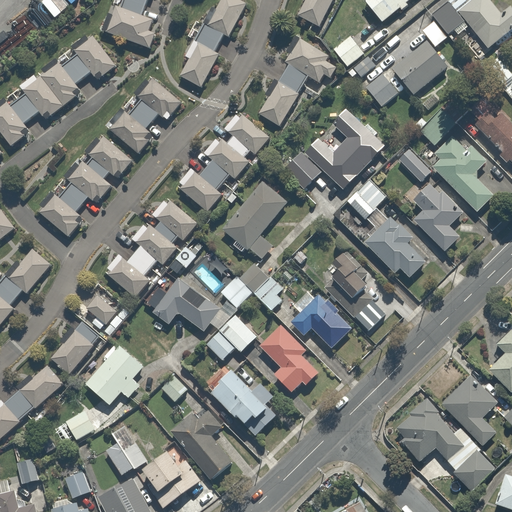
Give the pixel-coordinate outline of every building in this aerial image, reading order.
[(59,0),(46,0),(56,13),(64,6),(59,0)] [(120,0),(119,6),(113,4),(105,31),(117,35),(116,41),(125,44),(126,38),(150,46),(154,34),(150,33),(154,20),(140,16),(145,0),(120,0)] [(241,0),(220,0),(178,75),(199,87),(218,52),(213,49),(222,33),(227,36),(232,27),(239,31),(245,20),(238,16),(245,2),(241,0)] [(303,0),(296,12),(314,23),(328,0),(303,0)] [(404,0),(361,0),(377,21),(396,6),(399,10),(407,4),(404,0)] [(489,0),(469,0),(457,10),(449,0),(433,0),(425,7),(433,18),(420,28),(435,46),(447,37),(445,34),(452,29),(457,34),(468,25),(486,49),(511,28),(511,8),(510,6),(500,14),(489,0)] [(7,99),(0,103),(0,151),(3,149),(0,145),(0,133),(9,145),(28,131),(23,123),(37,112),(40,115),(47,111),(51,115),(76,96),(72,91),(78,86),(76,83),(91,72),(93,75),(98,71),(101,76),(114,66),(91,35),(71,49),(74,53),(58,65),(56,63),(21,89),(24,92),(10,102),(7,99)] [(348,35),(332,49),(346,66),(363,52),(348,35)] [(287,63),(258,112),(280,125),(309,77),(318,83),(322,76),(330,80),(337,68),(325,61),(327,56),(296,38),(283,60),(287,63)] [(426,41),(391,68),(412,94),(446,67),(426,41)] [(381,74),(364,87),(379,107),(396,94),(381,74)] [(511,75),(511,74),(501,83),(511,96),(511,75)] [(110,123),(106,128),(137,153),(147,141),(143,138),(148,132),(144,128),(157,113),(165,119),(179,102),(150,78),(136,95),(140,98),(128,113),(125,110),(112,125),(110,123)] [(476,118),(471,124),(498,151),(495,155),(506,165),(509,162),(511,164),(511,121),(484,95),(469,111),(476,118)] [(318,135),(284,168),(303,188),(321,170),(339,188),(375,153),(385,163),(392,156),(342,104),(326,120),(344,138),(332,149),(318,135)] [(195,170),(178,188),(207,213),(223,196),(215,189),(228,175),(232,179),(248,161),(243,157),(248,151),(254,156),(272,136),(243,111),(226,131),(231,135),(224,142),(219,137),(204,154),(212,161),(200,174),(195,170)] [(60,179),(53,187),(57,190),(38,210),(68,239),(81,224),(74,218),(86,205),(80,200),(85,195),(89,199),(93,194),(98,199),(111,185),(103,178),(109,172),(112,174),(116,170),(124,177),(137,164),(103,132),(85,152),(90,156),(85,162),(82,159),(65,177),(69,181),(66,184),(60,179)] [(439,159),(431,168),(476,210),(491,194),(471,176),(486,160),(471,146),(465,152),(449,137),(433,154),(439,159)] [(409,149),(398,160),(417,180),(428,169),(409,149)] [(366,176),(344,201),(364,220),(387,195),(366,176)] [(429,177),(409,196),(421,208),(410,219),(443,253),(460,237),(448,224),(462,211),(429,177)] [(263,184),(222,230),(234,240),(230,243),(241,253),(246,247),(261,261),(272,248),(256,235),(284,203),(263,184)] [(124,260),(120,256),(106,273),(135,298),(148,282),(141,275),(156,258),(165,265),(178,250),(172,244),(178,237),(180,239),(195,222),(168,200),(154,217),(160,222),(155,228),(149,224),(134,242),(137,245),(124,260)] [(1,207),(0,207),(0,236),(14,226),(1,207)] [(417,235),(393,212),(362,243),(390,269),(394,265),(406,276),(422,259),(407,244),(417,235)] [(253,260),(225,286),(193,258),(196,255),(184,245),(174,257),(176,259),(142,301),(153,308),(150,312),(167,323),(176,310),(203,330),(225,298),(234,308),(268,277),(253,260)] [(367,275),(346,248),(331,260),(335,266),(328,272),(333,278),(325,284),(356,324),(381,304),(361,279),(367,275)] [(0,277),(0,320),(10,306),(8,305),(19,289),(23,292),(41,267),(25,255),(9,277),(3,273),(0,277)] [(299,315),(290,322),(301,336),(311,328),(327,349),(352,329),(337,311),(339,310),(329,298),(326,301),(317,290),(294,309),(299,315)] [(98,291),(84,307),(105,326),(119,309),(98,291)] [(203,339),(221,360),(234,348),(238,352),(258,335),(237,311),(203,339)] [(81,319),(49,356),(69,372),(100,335),(81,319)] [(278,323),(256,344),(279,366),(272,373),(290,391),(299,381),(303,386),(317,372),(300,356),(306,350),(278,323)] [(503,350),(487,368),(511,390),(511,388),(511,328),(509,326),(494,342),(503,350)] [(106,358),(83,381),(106,405),(120,391),(126,398),(137,387),(132,381),(145,369),(120,343),(116,347),(113,344),(102,354),(106,358)] [(32,379),(0,405),(0,436),(18,421),(17,419),(62,382),(44,360),(28,374),(32,379)] [(228,368),(209,389),(215,395),(211,399),(216,403),(219,400),(256,434),(275,413),(266,405),(274,396),(261,384),(254,391),(228,368)] [(466,373),(438,403),(482,445),(496,431),(481,417),(497,402),(466,373)] [(176,374),(161,388),(173,401),(188,388),(176,374)] [(467,489),(495,472),(476,451),(478,448),(457,426),(452,431),(434,412),(437,410),(425,398),(407,410),(409,413),(395,423),(403,435),(397,439),(413,463),(436,448),(453,469),(450,471),(467,489)] [(83,409),(63,420),(74,440),(94,429),(83,409)] [(195,413),(170,432),(208,479),(230,461),(209,435),(221,425),(210,411),(199,419),(195,413)] [(117,443),(105,450),(119,475),(147,459),(124,421),(109,430),(117,443)] [(166,449),(135,470),(139,476),(143,473),(153,489),(149,492),(159,506),(199,480),(184,457),(175,463),(166,449)] [(35,457),(15,463),(21,483),(41,477),(35,457)] [(83,471),(63,479),(71,499),(91,491),(83,471)] [(511,511),(511,478),(503,476),(493,504),(511,510),(511,511)] [(150,511),(135,479),(95,497),(102,511),(150,511)] [(11,488),(0,491),(0,511),(32,511),(31,505),(16,509),(11,488)]
